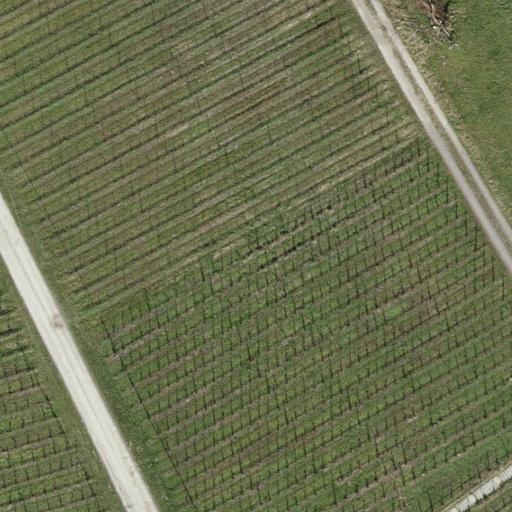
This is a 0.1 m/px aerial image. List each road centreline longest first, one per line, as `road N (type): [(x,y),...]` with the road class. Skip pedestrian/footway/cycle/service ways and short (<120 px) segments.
road 1 (track): [(0,227),(146,511)]
road 2 (track): [(371,0),(511,246)]
